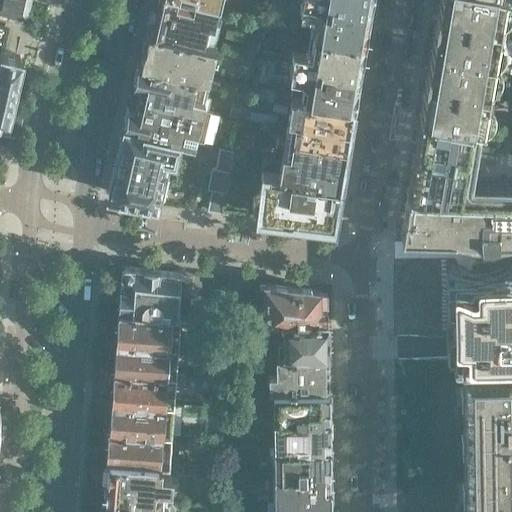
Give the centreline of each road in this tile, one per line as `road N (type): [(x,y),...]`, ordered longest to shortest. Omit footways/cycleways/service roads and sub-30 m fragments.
road 1 (residential): [(29,203),(6,511)]
road 2 (residential): [(80,233),(362,260)]
road 3 (residential): [(59,511),(80,233)]
road 4 (residential): [(404,0),(362,260)]
road 5 (residential): [(362,260),(365,511)]
road 6 (residential): [(80,233),(78,200),(125,0)]
road 7 (residential): [(72,0),(35,153)]
